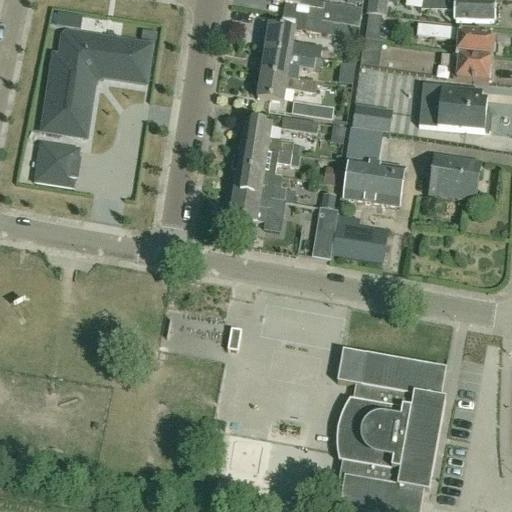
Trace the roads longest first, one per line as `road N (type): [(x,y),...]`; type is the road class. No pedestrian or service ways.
road 1 (residential): [(511,322),(168,257)]
road 2 (residential): [(168,257),(209,0)]
road 3 (residential): [(168,257),(0,226)]
